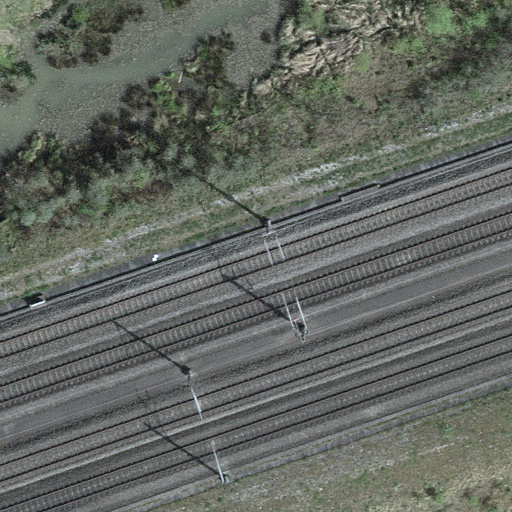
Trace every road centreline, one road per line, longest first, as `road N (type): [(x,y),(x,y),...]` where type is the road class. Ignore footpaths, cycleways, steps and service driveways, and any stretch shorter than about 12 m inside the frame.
road 1 (track): [(511,117),(0,293)]
road 2 (track): [(511,404),(215,511)]
